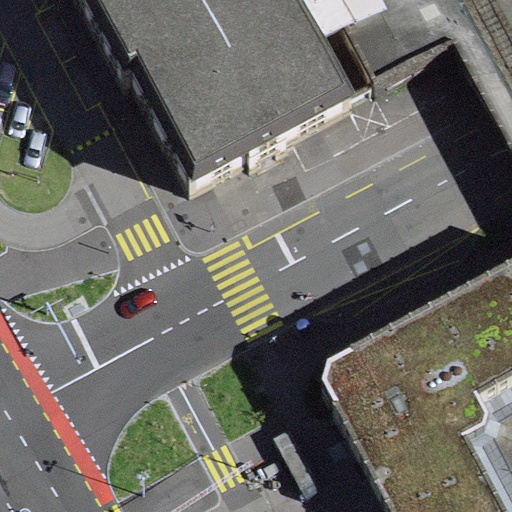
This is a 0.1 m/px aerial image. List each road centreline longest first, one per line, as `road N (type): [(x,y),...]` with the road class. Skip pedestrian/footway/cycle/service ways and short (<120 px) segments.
road 1 (residential): [(0,417),(511,143)]
road 2 (motorway): [(185,511),(0,174)]
